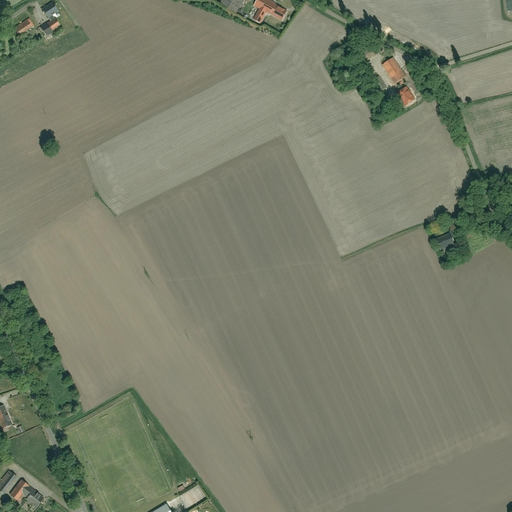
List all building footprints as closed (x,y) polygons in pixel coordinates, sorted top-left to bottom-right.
[(222,0),(221,4),(237,14),(245,0),(222,0)] [(262,25),(269,14),(282,21),(289,9),(272,0),(258,0),(255,7),(260,9),(254,20),(262,25)] [(50,21),(40,28),(45,37),(60,28),(55,19),(54,19),(52,16),(58,13),(53,4),(42,10),(48,19),(49,18),(50,21)] [(28,21),(13,32),(17,38),(32,28),(28,21)] [(394,59),(383,65),(395,85),(406,79),(394,59)] [(406,88),(397,95),(405,108),(415,101),(406,88)] [(389,94),(384,101),(393,106),(397,100),(389,94)] [(436,240),(439,250),(454,245),(450,235),(436,240)] [(462,248),(456,250),(459,258),(464,256),(462,248)] [(6,405),(4,406),(0,407),(0,425),(12,422),(6,405)] [(8,471),(0,481),(0,492),(4,495),(17,477),(8,471)] [(23,496),(27,499),(26,501),(36,509),(43,499),(33,491),(33,492),(28,489),(30,487),(22,481),(10,496),(18,502),(23,496)]
